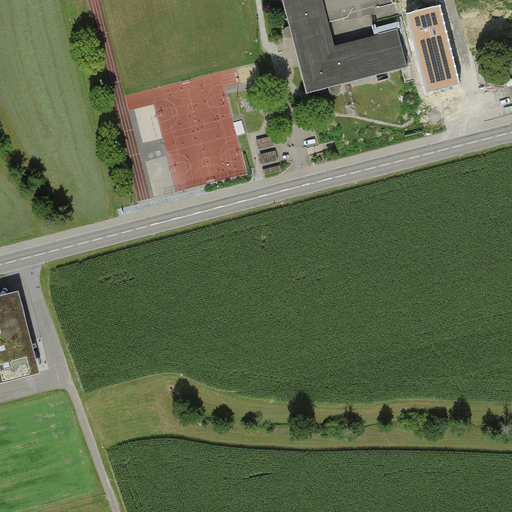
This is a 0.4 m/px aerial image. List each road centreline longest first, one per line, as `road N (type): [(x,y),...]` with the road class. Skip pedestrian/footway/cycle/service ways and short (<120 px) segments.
road 1 (primary): [(0,265),(511,132)]
road 2 (track): [(116,511),(61,377)]
